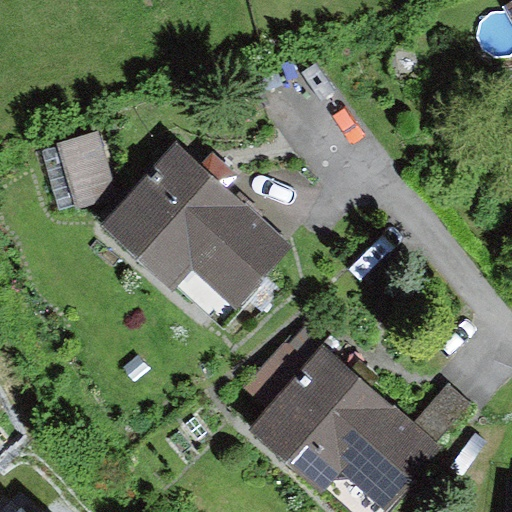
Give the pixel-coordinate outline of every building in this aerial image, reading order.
[(99,136),(58,148),(76,213),(118,201),(99,136)] [(200,168),(176,148),(102,233),(175,295),(195,272),(239,310),(292,249),(226,191),(239,177),(225,165),(212,154),(200,168)] [(413,425),(303,327),(247,390),(276,415),(257,436),(326,497),(342,479),(379,511),(389,511),(443,452),(438,446),(413,425)] [(139,357),(124,371),(135,384),(151,371),(139,357)] [(447,384),(413,425),(438,446),(472,406),(447,384)]
